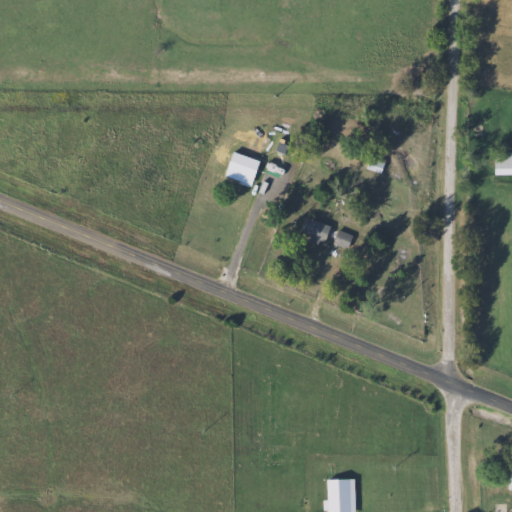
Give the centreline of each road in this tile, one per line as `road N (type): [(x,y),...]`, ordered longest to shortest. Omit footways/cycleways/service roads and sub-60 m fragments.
road 1 (secondary): [(0,193),(511,408)]
road 2 (residential): [(452,384),(448,228),(457,0)]
road 3 (residential): [(456,511),(452,384)]
